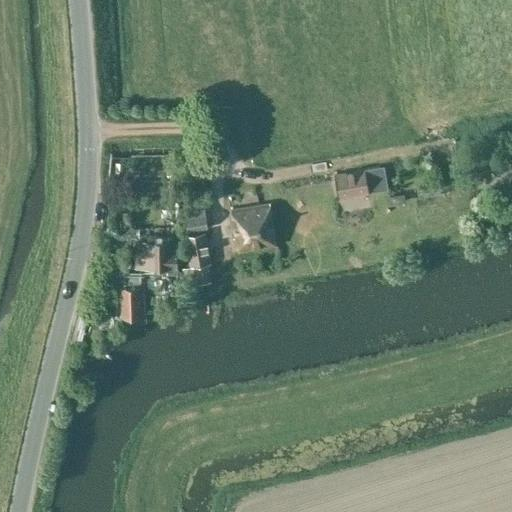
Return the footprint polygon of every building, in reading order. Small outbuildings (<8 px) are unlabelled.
[(422,149),(440,148),(440,137),(422,138),(422,149)] [(364,168),(334,174),(340,202),(369,196),(364,168)] [(422,185),(408,186),(412,225),(437,222),(434,196),(423,197),(422,185)] [(403,194),(387,196),(389,205),(404,203),(403,194)] [(188,233),(208,229),(203,200),(182,204),(188,233)] [(238,252),(277,245),(269,203),(230,209),(238,252)] [(209,264),(211,264),(206,232),(184,236),(189,267),(181,268),(183,286),(211,282),(209,264)] [(178,269),(177,249),(169,248),(169,241),(134,241),(135,269),(178,269)] [(141,288),(120,288),(122,319),(141,319),(141,288)]
